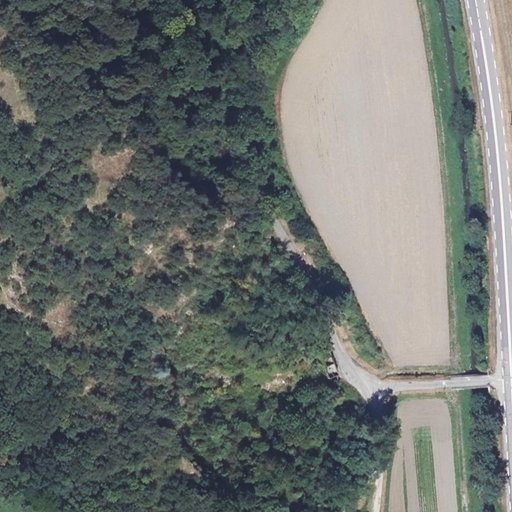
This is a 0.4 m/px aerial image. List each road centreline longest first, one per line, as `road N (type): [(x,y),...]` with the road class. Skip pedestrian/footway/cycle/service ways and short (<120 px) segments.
road 1 (unclassified): [(380,388),(340,358),(316,286),(284,243),(248,158),(245,96),(288,0)]
road 2 (primary): [(474,0),(503,187),(511,359)]
road 3 (unclassified): [(380,388),(511,378)]
road 4 (unclassified): [(350,511),(379,462),(380,388)]
